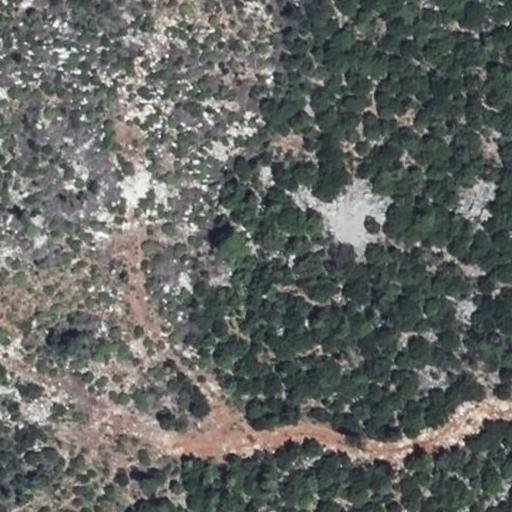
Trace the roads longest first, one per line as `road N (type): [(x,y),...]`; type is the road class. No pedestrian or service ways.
road 1 (track): [(511,409),(464,409),(440,438),(409,443),(318,417),(239,441),(137,446)]
road 2 (track): [(137,446),(111,438),(0,352)]
